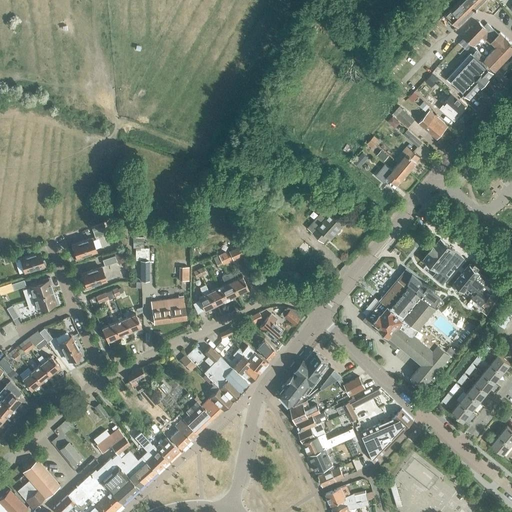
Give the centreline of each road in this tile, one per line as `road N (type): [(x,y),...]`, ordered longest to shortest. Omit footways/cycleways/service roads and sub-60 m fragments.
road 1 (residential): [(318,316),(308,306),(266,300),(103,378)]
road 2 (tertiary): [(229,511),(260,390),(318,316)]
road 3 (tertiary): [(318,316),(431,178)]
road 4 (unknown): [(511,230),(471,196),(464,171),(511,107)]
road 5 (residential): [(424,413),(318,316)]
road 6 (residential): [(103,378),(0,471)]
road 7 (tertiary): [(431,178),(511,78)]
